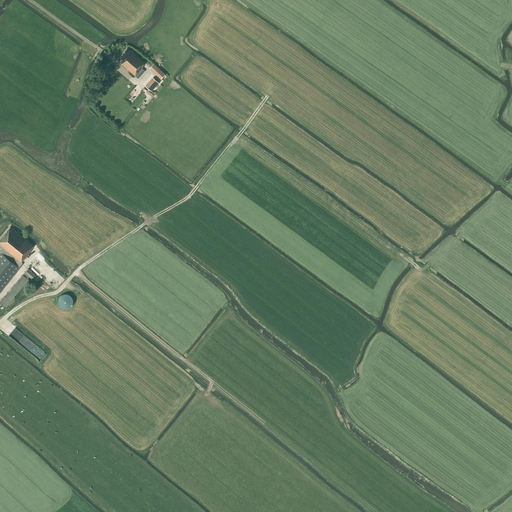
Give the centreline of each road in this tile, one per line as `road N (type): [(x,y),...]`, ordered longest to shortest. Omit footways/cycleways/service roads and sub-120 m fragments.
road 1 (track): [(0,322),(57,292),(80,267),(187,197),(236,138),(417,268)]
road 2 (track): [(75,272),(264,422)]
road 3 (track): [(211,381),(204,406),(238,420),(349,511)]
